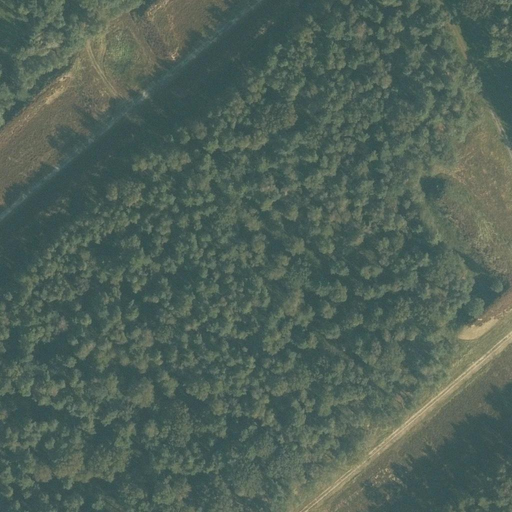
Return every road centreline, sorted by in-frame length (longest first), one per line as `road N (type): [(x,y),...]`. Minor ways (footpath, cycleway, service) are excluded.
road 1 (track): [(258,0),(0,222)]
road 2 (track): [(301,511),(511,328)]
road 3 (track): [(511,175),(430,0)]
